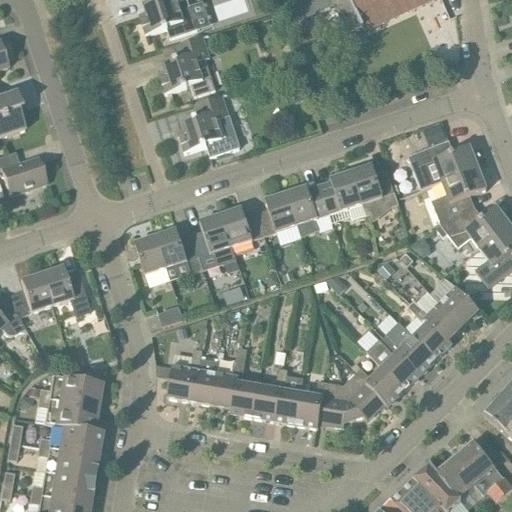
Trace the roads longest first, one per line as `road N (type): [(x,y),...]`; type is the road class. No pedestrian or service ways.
road 1 (residential): [(135,431),(364,470),(383,465),(511,336)]
road 2 (residential): [(99,218),(486,92)]
road 3 (residential): [(99,218),(24,0)]
road 4 (residential): [(135,431),(137,339),(99,218)]
